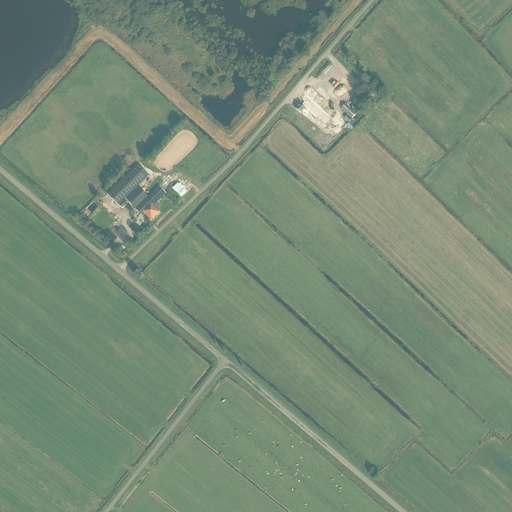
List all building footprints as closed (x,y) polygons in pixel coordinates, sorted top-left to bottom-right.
[(336,111),(312,89),(307,94),(299,102),(300,104),(295,109),(300,113),(301,113),(306,117),(310,113),(306,109),(306,110),(305,109),(305,108),(323,125),(331,117),(336,111)] [(352,119),(356,114),(345,104),(341,108),(352,119)] [(305,126),(310,122),(306,117),(301,121),(305,126)] [(326,131),(329,134),(338,124),(335,121),(326,131)] [(118,206),(148,175),(136,164),(106,194),(118,206)] [(147,180),(141,187),(145,191),(152,184),(147,180)] [(172,186),(175,189),(174,190),(181,198),(191,190),(185,183),(181,186),(176,182),(172,186)] [(157,203),(166,193),(159,186),(148,197),(139,188),(127,201),(143,217),(145,215),(151,221),(160,212),(157,209),(161,206),(157,203)]
